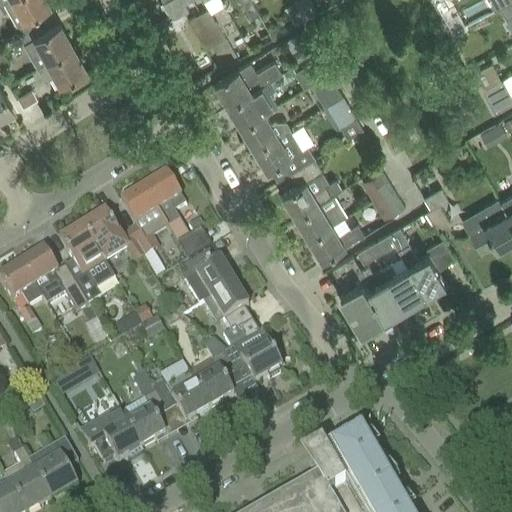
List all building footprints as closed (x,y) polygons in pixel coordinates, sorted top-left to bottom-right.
[(20,35),(40,24),(35,15),(51,6),(47,0),(6,0),(4,2),(16,25),(14,26),(20,35)] [(164,0),(174,17),(189,9),(183,0),(164,0)] [(240,0),(251,18),(260,13),(252,0),(240,0)] [(295,25),(306,18),(296,0),(285,7),(295,25)] [(306,18),(317,12),(310,0),(296,0),(306,18)] [(489,0),(494,10),(503,5),(503,4),(511,0),(489,0)] [(503,5),(500,7),(511,28),(511,0),(503,4),(503,5)] [(215,19),(209,7),(201,12),(218,41),(226,36),(216,18),(215,19)] [(441,11),(452,32),(465,25),(458,10),(451,14),(448,8),(441,11)] [(205,48),(218,41),(201,12),(189,19),(205,48)] [(74,46),(60,23),(44,32),(40,24),(20,35),(38,67),(74,46)] [(297,33),(286,40),(293,52),(304,44),(297,33)] [(0,66),(9,61),(0,46),(0,66)] [(62,84),(87,70),(74,46),(38,67),(45,80),(56,75),(62,84)] [(295,54),(294,60),(296,64),(307,57),(302,49),(295,54)] [(306,64),(294,71),(305,88),(317,81),(329,73),(319,56),(306,64)] [(251,61),(239,68),(232,72),(215,83),(229,105),(252,91),(271,79),(283,72),(275,60),(257,71),(251,61)] [(482,89),(501,79),(492,61),(472,72),(482,89)] [(511,73),(503,78),(511,93),(511,73)] [(331,102),(343,95),(332,77),(314,88),(325,106),(331,102)] [(511,102),(511,93),(503,78),(502,79),(501,79),(482,89),(495,112),(511,102)] [(242,127),(265,112),(277,105),(269,92),(276,87),(271,79),(252,91),(229,105),(242,127)] [(0,118),(15,110),(4,93),(0,85),(0,118)] [(24,107),(38,98),(33,89),(18,98),(24,107)] [(343,95),(331,102),(344,123),(356,116),(343,95)] [(344,123),(331,102),(325,106),(323,107),(336,129),(340,126),(344,123)] [(271,122),(265,112),(242,127),(255,148),(290,127),(286,121),(271,122)] [(348,138),(363,129),(356,116),(344,123),(340,126),(348,138)] [(499,123),(491,127),(495,136),(504,131),(499,123)] [(290,127),(255,148),(268,170),(284,161),(291,172),(315,158),(308,146),(304,148),(297,135),(295,136),(290,127)] [(495,136),(491,127),(480,133),(485,141),(495,136)] [(299,184),(283,194),(292,209),(296,216),(334,193),(334,194),(342,188),(336,178),(330,182),(315,191),(308,179),(323,170),(315,158),(291,172),(299,184)] [(187,167),(176,174),(179,179),(190,172),(187,167)] [(374,199),(394,186),(383,168),(363,181),(374,199)] [(166,230),(178,223),(173,214),(184,207),(166,177),(143,191),(161,222),(166,230)] [(385,217),(406,205),(394,186),(374,199),(385,217)] [(438,229),(451,222),(440,203),(448,198),(442,186),(425,196),(432,208),(427,211),(438,229)] [(143,191),(119,205),(130,222),(133,227),(134,231),(127,235),(135,248),(143,260),(158,251),(152,239),(166,230),(161,222),(143,191)] [(309,238),(333,224),(344,216),(347,215),(334,194),(334,193),(296,216),(309,238)] [(511,195),(503,201),(502,201),(501,201),(506,209),(511,220),(511,195)] [(497,250),(511,241),(511,220),(506,209),(501,201),(499,198),(484,206),(490,217),(483,222),(484,224),(469,232),(481,253),(494,245),(497,250)] [(104,214),(81,228),(95,251),(104,265),(126,252),(127,253),(135,248),(127,235),(120,239),(118,237),(115,231),(104,214)] [(344,216),(333,224),(309,238),(323,260),(364,235),(356,223),(351,227),(344,216)] [(191,236),(187,239),(176,245),(187,263),(188,262),(210,248),(200,231),(195,223),(186,229),(191,236)] [(180,226),(169,234),(176,245),(187,239),(180,226)] [(395,244),(408,265),(425,293),(434,288),(436,292),(447,286),(445,281),(446,280),(429,252),(419,258),(400,226),(389,233),(396,244),(395,244)] [(104,265),(95,251),(81,228),(58,243),(72,265),(63,270),(86,308),(99,300),(95,293),(114,281),(104,265)] [(389,233),(378,240),(384,251),(395,244),(396,244),(389,233)] [(363,263),(375,256),(369,245),(357,252),(363,263)] [(135,248),(127,253),(134,265),(143,260),(135,248)] [(43,252),(20,266),(34,289),(41,301),(45,307),(63,296),(74,315),(86,308),(63,270),(56,274),(43,252)] [(368,289),(358,272),(363,270),(354,254),(333,267),(342,282),(348,279),(352,286),(341,292),(364,330),(385,317),(368,289)] [(180,272),(176,274),(184,286),(197,307),(201,305),(208,301),(233,286),(218,262),(213,265),(207,255),(197,261),(180,272)] [(408,265),(397,272),(392,262),(383,268),(405,305),(413,300),(416,305),(427,298),(424,293),(425,293),(408,265)] [(374,272),(370,265),(363,270),(358,272),(368,289),(385,317),(405,305),(383,268),(382,268),(381,267),(374,272)] [(41,301),(34,289),(20,266),(0,278),(0,285),(11,303),(19,298),(27,310),(41,301)] [(233,286),(208,301),(229,334),(222,339),(229,352),(257,336),(251,325),(243,312),(247,309),(233,286)] [(143,309),(134,315),(140,326),(150,320),(143,309)] [(30,337),(40,332),(27,311),(18,317),(30,337)] [(89,313),(82,317),(87,325),(94,321),(89,313)] [(134,316),(125,322),(131,333),(140,328),(134,316)] [(156,321),(140,330),(147,343),(163,333),(156,321)] [(230,352),(222,356),(240,387),(250,381),(253,386),(265,379),(267,382),(279,375),(277,372),(281,370),(274,359),(280,356),(266,331),(257,336),(229,352),(230,352)] [(222,356),(188,376),(208,412),(233,398),(230,393),(240,387),(222,356)] [(60,397),(97,375),(88,359),(73,368),(76,371),(53,385),(60,397)] [(329,374),(320,361),(307,370),(316,382),(329,374)] [(163,386),(152,392),(166,417),(176,411),(185,425),(194,420),(208,412),(188,376),(165,389),(163,386)] [(126,426),(140,451),(154,443),(164,437),(155,423),(166,417),(152,392),(150,389),(149,388),(138,394),(142,402),(149,413),(126,426)] [(3,395),(0,396),(0,406),(1,409),(9,404),(3,395)] [(36,402),(25,409),(31,418),(41,411),(36,402)] [(139,451),(140,451),(126,426),(118,411),(78,434),(89,454),(94,451),(102,466),(113,460),(116,465),(126,459),(129,464),(142,456),(139,451)] [(322,452),(322,453),(344,489),(380,468),(360,432),(328,450),(329,452),(325,455),(323,451),(322,452)] [(52,450),(46,439),(38,444),(44,455),(29,464),(22,453),(22,454),(50,503),(75,488),(66,473),(78,466),(64,443),(52,450)] [(15,444),(7,448),(12,457),(20,452),(15,444)] [(316,457),(306,463),(312,472),(316,478),(328,497),(336,511),(356,511),(344,489),(322,453),(316,457)] [(34,511),(50,503),(22,454),(13,458),(19,469),(2,478),(9,490),(10,489),(22,511),(34,511)] [(404,486),(386,465),(385,466),(386,468),(382,470),(380,468),(344,489),(356,511),(374,511),(396,500),(392,492),(400,484),(403,487),(404,486)] [(304,511),(336,511),(328,497),(316,478),(293,492),(304,511)] [(63,511),(85,511),(96,505),(81,485),(64,497),(67,501),(59,507),(63,511)] [(0,511),(22,511),(10,489),(9,490),(0,494),(0,511)] [(272,511),(304,511),(293,492),(269,505),(272,511)] [(403,511),(396,500),(374,511),(403,511)]
